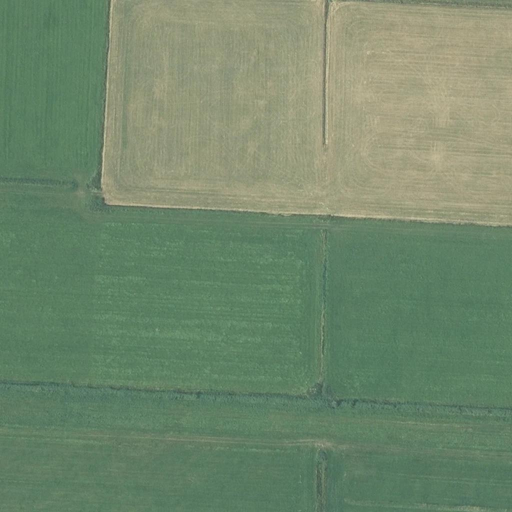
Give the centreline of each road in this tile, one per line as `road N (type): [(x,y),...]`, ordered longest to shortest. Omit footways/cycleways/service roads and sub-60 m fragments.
road 1 (track): [(511,435),(0,405)]
road 2 (track): [(116,191),(511,215)]
road 3 (track): [(119,0),(110,177),(116,191)]
